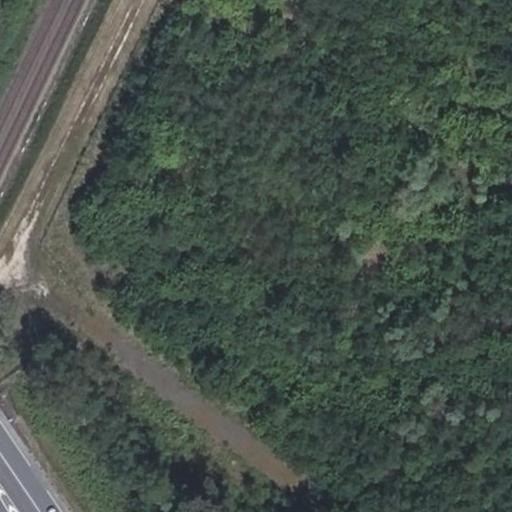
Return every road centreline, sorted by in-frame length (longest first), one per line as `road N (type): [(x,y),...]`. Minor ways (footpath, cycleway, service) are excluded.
road 1 (track): [(326,511),(15,267)]
road 2 (track): [(138,0),(0,298)]
